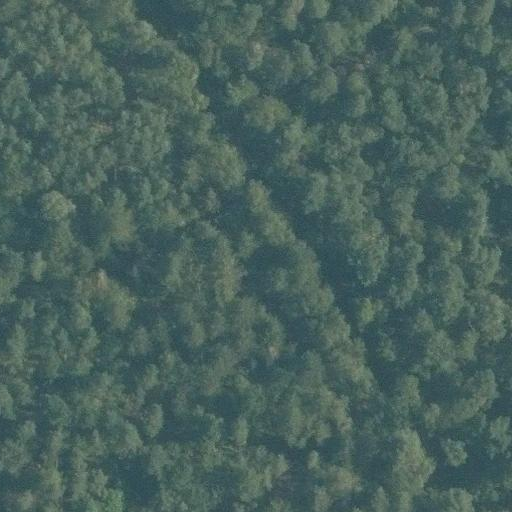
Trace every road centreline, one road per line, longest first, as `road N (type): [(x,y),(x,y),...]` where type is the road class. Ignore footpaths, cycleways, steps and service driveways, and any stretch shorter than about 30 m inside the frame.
road 1 (track): [(452,511),(249,189)]
road 2 (track): [(0,312),(249,189)]
road 3 (track): [(212,120),(458,0)]
road 4 (track): [(212,120),(138,0)]
